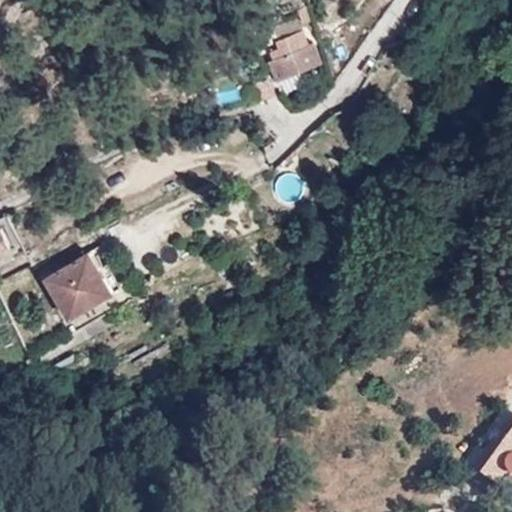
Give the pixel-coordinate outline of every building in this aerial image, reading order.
[(405,21),(400,32),(411,37),(415,26),(405,21)] [(192,74),(237,65),(236,55),(247,53),(242,26),(209,32),(212,51),(189,55),(192,74)] [(271,60),(279,78),(321,59),(315,41),(271,60)] [(251,84),(259,100),(276,95),(268,78),(251,84)] [(291,163),(267,185),(290,210),(315,188),(291,163)] [(0,253),(10,248),(0,228),(0,253)] [(67,311),(80,310),(111,291),(99,268),(90,252),(48,277),(67,311)] [(99,268),(111,291),(121,284),(108,262),(99,268)] [(511,440),(483,475),(499,488),(509,475),(511,477),(511,440)]
